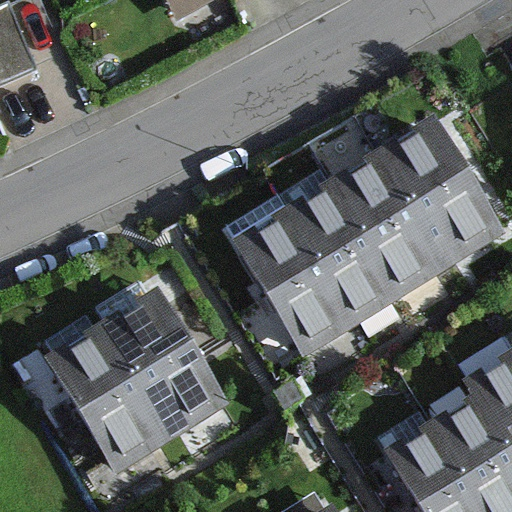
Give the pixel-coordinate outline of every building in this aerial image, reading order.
[(170,0),(180,16),(208,0),(170,0)] [(0,82),(29,69),(1,8),(0,8),(0,82)] [(451,265),(499,236),(434,129),(386,159),(451,265)] [(403,294),(451,265),(386,159),(338,188),(403,294)] [(355,324),(403,294),(338,188),(290,218),(355,324)] [(307,353),(355,324),(290,218),(242,247),(307,353)] [(160,297),(106,329),(171,436),(225,404),(160,297)] [(106,329),(52,361),(116,468),(171,436),(106,329)] [(511,364),(472,389),(482,406),(511,455),(511,364)] [(511,511),(511,455),(482,406),(439,431),(487,511),(511,511)] [(487,511),(439,431),(394,458),(426,511),(487,511)]
